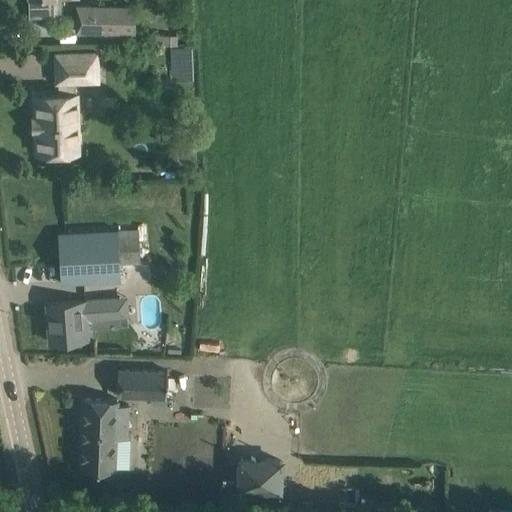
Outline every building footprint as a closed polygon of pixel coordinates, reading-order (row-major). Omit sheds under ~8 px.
[(28,0),(28,15),(60,14),(60,0),(28,0)] [(75,31),(123,32),(124,6),(109,5),(76,5),(75,31)] [(33,131),(34,130),(36,130),(36,152),(78,151),(76,93),(75,93),(74,80),(97,79),(96,52),(55,53),(56,80),(61,80),(61,93),(35,94),(35,116),(32,116),(33,131)] [(60,282),(80,280),(120,278),(119,263),(140,261),(137,227),(117,229),(57,232),(60,282)] [(51,341),(71,339),(91,338),(89,320),(107,318),(105,297),(68,300),(48,302),(51,341)] [(117,368),(116,393),(165,396),(166,369),(165,369),(165,370),(117,368)] [(78,465),(78,466),(115,468),(115,465),(129,466),(130,437),(128,437),(129,403),(117,402),(118,398),(81,396),(78,465)] [(281,459),(241,457),(239,485),(279,487),(281,459)]
